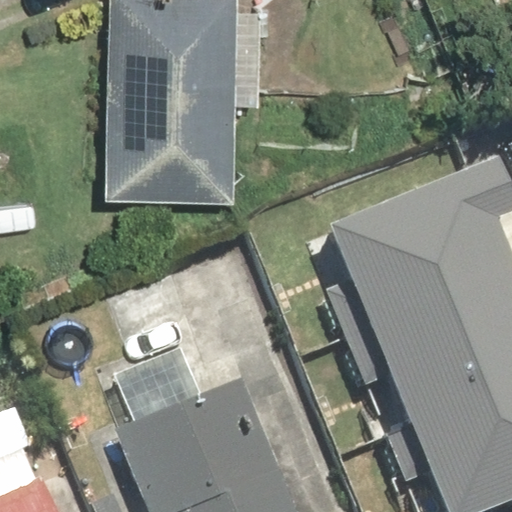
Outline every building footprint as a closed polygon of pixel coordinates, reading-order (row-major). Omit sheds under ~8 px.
[(240,0),(110,0),(106,194),(235,197),(240,0)] [(455,30),(405,50),(420,88),(470,68),(455,30)] [(328,225),(441,511),(466,511),(511,494),(511,276),(487,213),(506,206),(489,162),(328,225)] [(299,511),(242,376),(133,422),(171,511),(299,511)] [(0,511),(59,511),(44,473),(0,490),(0,511)]
